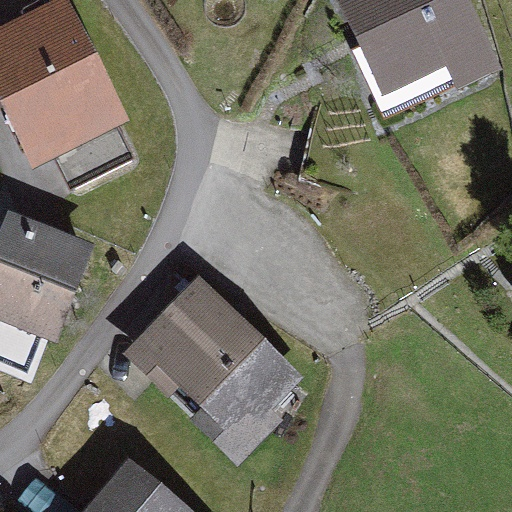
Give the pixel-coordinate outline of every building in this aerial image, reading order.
[(455,0),(347,0),(388,85),(476,43),(455,0)] [(145,132),(79,13),(0,56),(0,78),(56,180),(145,132)] [(98,262),(7,230),(0,250),(0,376),(27,386),(42,344),(66,353),(98,262)] [(309,406),(194,291),(116,369),(231,484),(309,406)] [(172,511),(134,481),(108,511),(172,511)]
